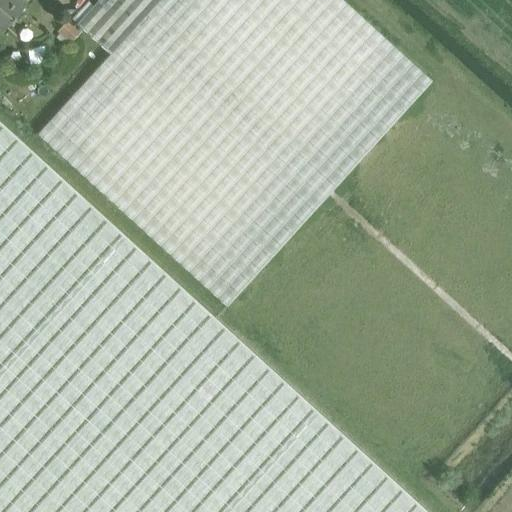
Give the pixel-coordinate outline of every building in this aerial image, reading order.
[(0,0),(0,29),(2,31),(26,4),(20,0),(0,0)] [(157,0),(109,53),(37,133),(226,306),(431,80),(343,0),(157,0)] [(97,0),(76,23),(109,53),(157,0),(97,0)] [(68,19),(56,31),(69,43),(80,30),(68,19)] [(430,511),(0,119),(0,511),(430,511)]
